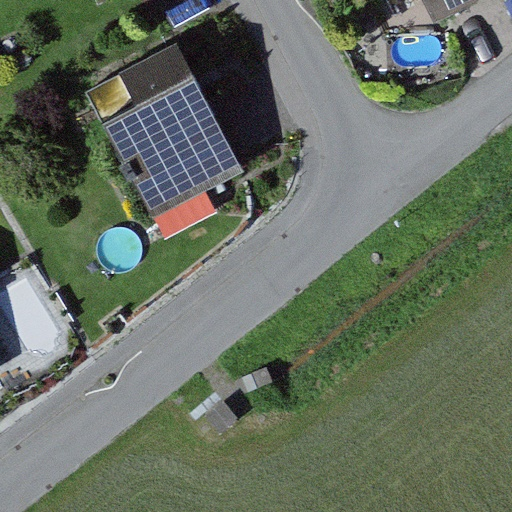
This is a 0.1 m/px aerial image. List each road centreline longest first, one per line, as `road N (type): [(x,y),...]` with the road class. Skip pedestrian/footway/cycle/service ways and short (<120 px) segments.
road 1 (residential): [(370,196),(0,497)]
road 2 (residential): [(272,0),(370,196)]
road 3 (residential): [(511,85),(370,196)]
